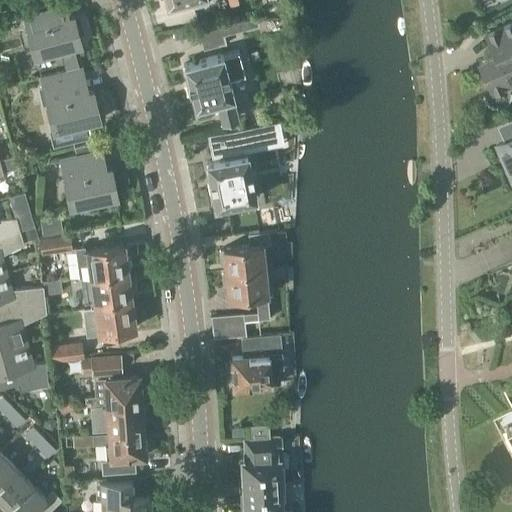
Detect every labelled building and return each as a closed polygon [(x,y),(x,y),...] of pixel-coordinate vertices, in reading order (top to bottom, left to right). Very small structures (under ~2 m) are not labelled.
[(34,55),(80,43),(72,15),(67,17),(62,0),(50,0),(22,8),(27,28),(26,28),(34,55)] [(165,0),(166,2),(166,4),(169,4),(168,3),(180,0),(188,0),(191,9),(208,4),(206,0),(165,0)] [(511,19),(485,32),(495,53),(478,61),(492,91),(511,82),(511,19)] [(193,29),(195,42),(217,38),(215,25),(193,29)] [(237,50),(234,51),(222,54),(221,53),(184,63),(182,63),(183,66),(183,65),(187,80),(186,80),(187,82),(189,88),(189,90),(193,105),(193,107),(196,106),(215,101),(220,119),(237,115),(232,96),(233,96),(228,78),(244,74),(237,50)] [(80,64),(40,75),(47,102),(46,102),(53,130),(68,126),(72,140),(92,136),(88,121),(99,118),(92,90),(87,92),(80,64)] [(223,140),(213,141),(216,157),(219,156),(219,159),(208,161),(208,160),(206,161),(206,163),(207,163),(210,178),(209,179),(209,180),(210,180),(211,186),(210,186),(211,187),(214,202),(214,203),(214,205),(216,204),(228,202),(228,204),(225,204),(228,220),(263,213),(259,193),(253,194),(245,153),(244,154),(243,152),(249,150),(250,155),(280,150),(277,135),(282,134),(279,119),(221,130),(223,140)] [(511,136),(496,144),(508,170),(511,167),(511,136)] [(77,154),(60,157),(64,177),(70,205),(116,196),(110,167),(105,169),(100,148),(99,149),(97,139),(74,145),(77,154)] [(57,211),(37,215),(40,231),(60,227),(57,211)] [(0,234),(19,229),(15,216),(0,217),(0,234)] [(0,272),(5,271),(1,254),(23,243),(19,229),(0,234),(0,272)] [(225,269),(264,265),(261,244),(270,243),(268,230),(247,233),(248,244),(222,247),(222,249),(219,250),(220,261),(224,261),(225,269)] [(68,231),(37,236),(39,252),(71,247),(68,231)] [(78,276),(91,274),(126,269),(126,268),(128,265),(127,258),(124,256),(123,243),(87,248),(87,244),(75,246),(78,276)] [(264,265),(225,269),(225,272),(222,272),(223,283),(226,283),(228,297),(255,294),(256,311),(210,314),(212,336),(245,334),(244,320),(270,318),(267,292),(264,265)] [(91,274),(78,276),(81,296),(93,295),(95,303),(130,298),(130,293),(131,291),(130,283),(128,281),(126,269),(91,274)] [(5,271),(0,272),(0,309),(44,297),(42,284),(10,288),(5,271)] [(59,279),(42,281),(43,291),(61,289),(59,279)] [(0,347),(26,340),(21,323),(45,311),(44,297),(0,309),(0,347)] [(130,298),(95,303),(97,320),(93,320),(95,332),(134,326),(132,314),(134,311),(133,304),(131,302),(130,298)] [(240,335),(242,351),(281,347),(280,332),(240,335)] [(82,339),(49,343),(50,357),(83,353),(82,339)] [(26,340),(0,347),(0,373),(13,369),(19,390),(47,383),(45,360),(32,362),(26,340)] [(233,385),(280,381),(279,366),(283,366),(281,347),(242,351),(242,355),(231,356),(232,370),(230,372),(230,379),(233,381),(233,385)] [(83,375),(122,372),(120,354),(81,357),(83,375)] [(90,400),(90,402),(106,401),(140,398),(139,389),(142,389),(141,377),(138,377),(138,374),(93,377),(95,394),(84,395),(85,400),(90,400)] [(511,407),(511,408),(492,418),(511,457),(511,384),(503,389),(511,407)] [(0,408),(5,413),(13,405),(1,394),(0,395),(0,408)] [(67,395),(55,402),(60,413),(72,406),(67,395)] [(108,428),(142,425),(141,414),(144,414),(143,402),(140,402),(140,398),(106,401),(107,416),(91,417),(92,427),(108,426),(108,428)] [(13,405),(5,413),(16,424),(24,416),(13,405)] [(35,444),(43,436),(32,424),(24,432),(35,444)] [(142,425),(108,428),(108,431),(92,433),(93,442),(109,441),(110,457),(144,455),(144,452),(147,452),(146,440),(143,441),(142,425)] [(240,482),(278,480),(278,465),(286,464),(285,453),(277,453),(267,453),(267,447),(281,446),(280,435),(243,437),(244,454),(242,454),(243,468),(239,470),(240,482)] [(43,436),(35,444),(47,455),(55,447),(43,436)] [(0,450),(0,478),(14,465),(0,450)] [(14,465),(0,478),(0,501),(4,505),(29,480),(14,465)] [(29,480),(4,505),(10,511),(46,511),(61,498),(52,489),(45,496),(29,480)] [(76,480),(64,480),(64,495),(77,494),(76,480)] [(131,480),(95,481),(95,497),(100,497),(100,511),(148,511),(148,495),(131,495),(131,480)] [(278,480),(240,482),(240,494),(244,495),(244,509),(280,508),(288,507),(287,496),(279,496),(278,480)]
